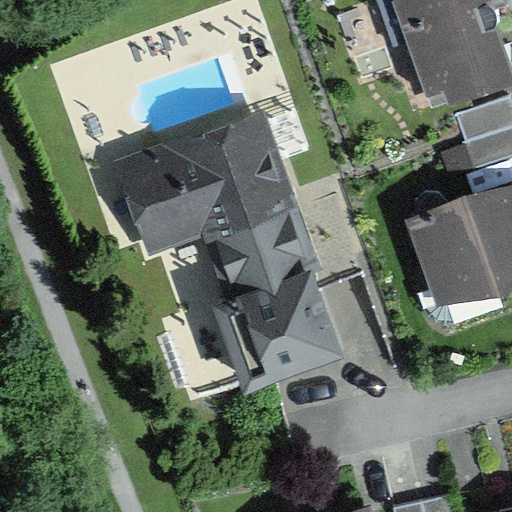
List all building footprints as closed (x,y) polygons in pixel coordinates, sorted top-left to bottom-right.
[(396,0),(424,109),(511,88),(488,0),(396,0)] [(511,131),(502,98),(453,113),(463,145),(511,131)] [(239,309),(320,281),(258,105),(113,156),(148,255),(212,233),(239,309)] [(511,173),(511,138),(465,152),(474,185),(511,173)] [(430,308),(511,284),(511,192),(406,223),(430,308)] [(456,511),(449,486),(394,502),(397,511),(456,511)]
